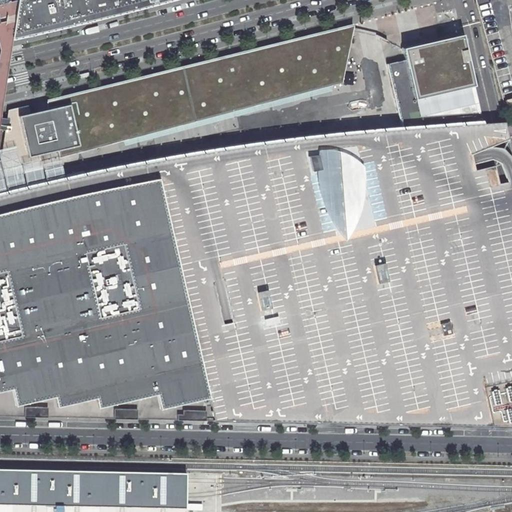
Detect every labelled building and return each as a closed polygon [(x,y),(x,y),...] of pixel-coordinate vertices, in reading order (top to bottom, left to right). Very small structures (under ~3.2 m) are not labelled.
[(0,19),(9,19),(15,18),(17,0),(16,0),(0,4),(0,19)] [(17,0),(15,18),(12,39),(108,14),(109,14),(162,0),(17,0)] [(505,1),(482,7),(488,30),(511,24),(505,1)] [(107,84),(45,100),(46,101),(66,99),(66,96),(86,94),(85,91),(106,89),(98,146),(108,144),(122,140),(116,132),(124,82),(144,80),(143,77),(163,75),(162,72),(182,70),(182,67),(202,65),(201,63),(221,59),(221,57),(241,55),(240,53),(260,51),(259,48),(280,46),(279,43),(298,41),(298,38),(318,37),(318,34),(338,32),(337,29),(351,28),(352,24),(317,32),(240,52),(124,80),(116,82),(107,84)] [(511,26),(511,24),(484,32),(503,101),(506,100),(511,123),(511,26)] [(116,132),(122,140),(137,136),(158,131),(313,90),(319,89),(341,83),(351,31),(351,28),(337,29),(338,32),(318,34),(318,37),(298,38),(298,41),(279,43),(280,46),(259,48),(260,51),(240,53),(241,55),(221,57),(221,59),(201,63),(202,65),(182,67),(182,70),(162,72),(163,75),(143,77),(144,80),(124,82),(116,132)] [(0,413),(203,418),(511,424),(511,161),(504,124),(482,125),(462,37),(402,50),(404,60),(386,65),(401,130),(361,133),(319,138),(248,147),(185,157),(102,173),(77,178),(45,184),(0,196),(0,413)] [(0,152),(0,158),(7,168),(40,160),(38,154),(57,150),(59,157),(80,151),(98,146),(106,89),(85,91),(86,94),(66,96),(66,99),(46,101),(47,109),(29,113),(27,105),(7,110),(2,138),(0,152)] [(0,511),(185,511),(185,495),(186,481),(186,472),(0,468),(0,511)]
